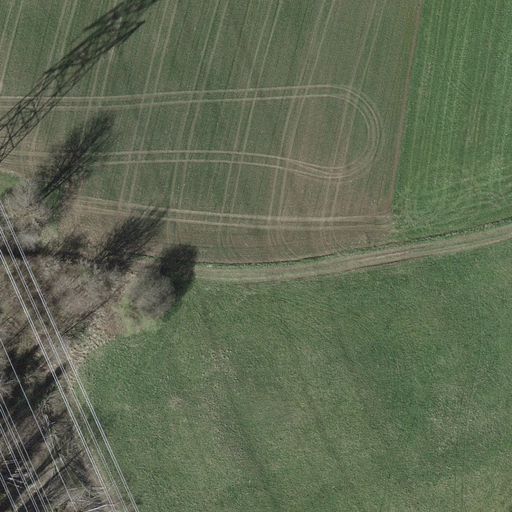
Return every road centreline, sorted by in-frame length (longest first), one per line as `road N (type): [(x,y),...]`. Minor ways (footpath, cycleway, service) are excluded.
road 1 (track): [(0,247),(148,272),(293,269),(511,232)]
road 2 (track): [(148,272),(90,327),(74,357),(80,430),(116,511)]
